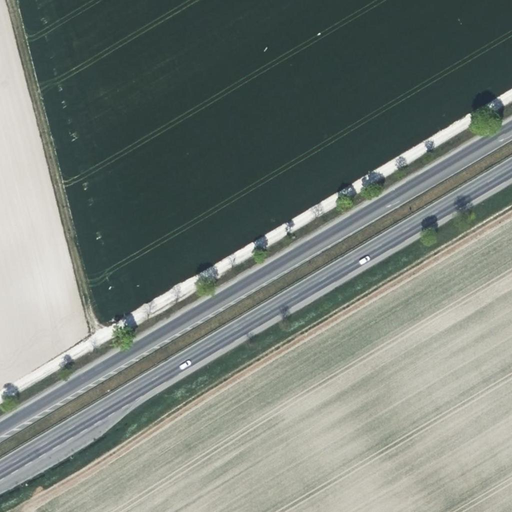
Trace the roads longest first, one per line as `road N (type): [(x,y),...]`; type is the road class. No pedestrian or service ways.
road 1 (track): [(0,400),(511,93)]
road 2 (primary): [(0,470),(511,166)]
road 3 (primary): [(511,128),(0,425)]
road 4 (track): [(8,0),(95,342)]
